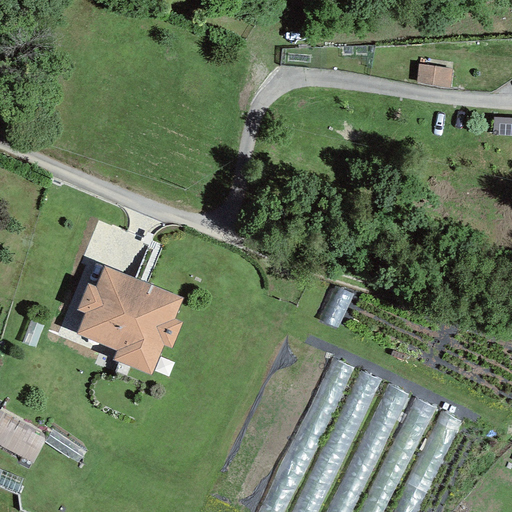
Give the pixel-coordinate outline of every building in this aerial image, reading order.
[(452,67),(418,65),(417,82),(451,85),(452,67)] [(511,116),(492,116),(492,135),(511,135),(511,116)] [(86,280),(75,307),(86,311),(78,332),(117,347),(111,361),(150,377),(163,344),(170,347),(181,321),(174,318),(182,298),(103,266),(96,284),(86,280)] [(419,511),(462,409),(329,354),(263,511),(419,511)] [(2,403),(0,406),(0,439),(34,459),(50,431),(2,403)]
